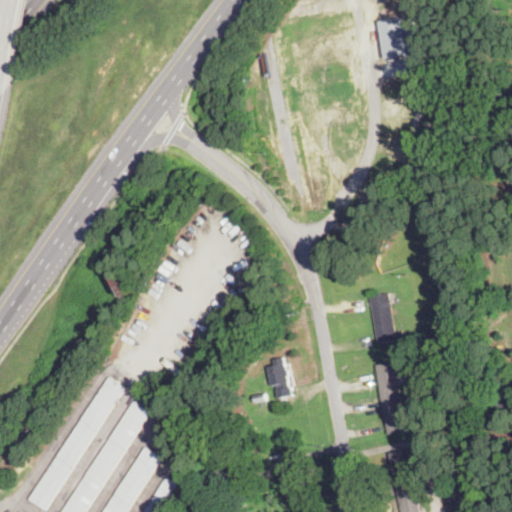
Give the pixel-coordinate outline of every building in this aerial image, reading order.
[(380,20),(387,56),(410,52),(403,15),(380,20)] [(383,342),(380,342),(372,296),(391,293),(399,339),(383,342)] [(450,350),(453,366),(442,368),(440,360),(436,361),(435,352),(450,350)] [(285,357),(288,369),(290,369),(291,376),(289,376),(291,387),(293,387),(295,395),(280,398),(279,390),(279,389),(278,385),(274,386),(270,366),(276,365),(275,359),(285,357)] [(392,433),(390,434),(378,365),(396,362),(409,430),(392,433)] [(126,387),(47,509),(31,499),(110,377),(126,387)] [(261,389),(261,392),(263,391),(264,394),(267,393),(268,401),(256,403),(254,390),(261,389)] [(152,412),(86,511),(63,511),(135,401),(152,412)] [(163,457),(127,511),(104,511),(147,446),(163,457)] [(403,511),(392,453),(406,451),(410,450),(422,511),(403,511)] [(232,456),(234,464),(236,463),(237,468),(243,466),(247,478),(219,487),(212,462),(232,456)] [(181,484),(162,511),(146,511),(169,476),(181,484)]
